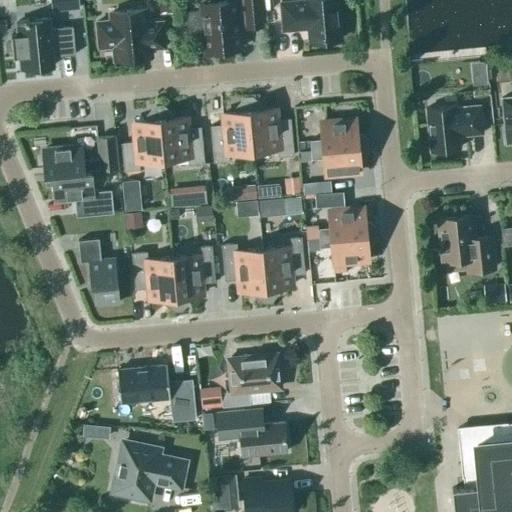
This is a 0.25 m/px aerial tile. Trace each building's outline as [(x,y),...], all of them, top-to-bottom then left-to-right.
[(156,0),(158,14),(173,12),(171,0),(156,0)] [(245,27),(261,26),(258,0),(226,0),(227,1),(201,3),(202,9),(186,11),(188,37),(204,35),(206,51),(239,48),(237,21),(245,20),(245,27)] [(263,0),(264,9),(272,8),(271,0),(263,0)] [(308,25),(310,41),(340,39),(336,0),(303,0),(280,2),(282,30),(301,28),(301,25),(308,25)] [(114,46),(116,60),(149,56),(149,48),(165,47),(162,21),(146,22),(145,9),(111,12),(112,20),(96,21),(98,47),(114,46)] [(20,55),(22,69),(52,66),(50,53),(60,52),(61,55),(75,54),(72,26),(48,28),(47,18),(28,20),(28,19),(24,19),(24,20),(17,21),(18,34),(10,35),(12,56),(20,55)] [(474,87),(489,87),(488,64),(473,64),(474,87)] [(511,96),(501,97),(506,142),(511,141),(511,96)] [(261,105),(254,99),(248,100),(252,150),(276,148),(277,156),(293,155),(290,118),(275,119),(274,108),(261,109),(261,105)] [(229,160),(228,152),(252,150),(248,100),(241,100),(235,107),(236,111),(223,113),(224,124),(209,125),(213,162),(229,160)] [(453,105),(423,108),(428,150),(457,147),(456,135),(480,133),(477,104),(453,107),(453,105)] [(171,113),(164,107),(158,108),(163,158),(187,156),(188,164),(204,163),(200,126),(186,127),(185,116),(171,117),(171,113)] [(139,169),(138,161),(163,158),(158,108),(151,109),(146,115),(146,120),(133,121),(135,140),(121,142),(123,170),(139,169)] [(309,139),(310,149),(365,144),(365,137),(361,134),(357,134),(355,119),(319,122),(321,138),(309,139)] [(52,173),(90,170),(118,167),(115,135),(96,137),(98,157),(82,159),(80,145),(42,149),(45,175),(52,174),(52,173)] [(363,155),(366,151),(365,144),(310,149),(311,158),(322,157),(324,174),(360,170),(359,155),(363,155)] [(310,149),(299,150),(300,160),(311,159),(311,158),(310,149)] [(110,188),(92,190),(90,170),(52,173),(52,174),(54,198),(74,196),(76,216),(113,212),(110,188)] [(298,175),(283,177),(285,194),(300,192),(298,175)] [(137,178),(121,180),(124,210),(140,208),(137,178)] [(329,180),(302,182),(303,194),(314,193),(330,192),(329,180)] [(254,183),(244,185),(245,199),(256,198),(254,183)] [(204,184),(190,186),(192,204),(206,203),(204,184)] [(330,192),(314,193),(315,207),(343,204),(342,191),(330,192)] [(282,197),(257,199),(259,216),(284,214),(282,197)] [(317,228),(318,237),(373,232),(373,225),(369,222),(365,222),(363,207),(327,210),(329,227),(317,228)] [(177,208),(169,209),(169,218),(178,218),(177,208)] [(140,211),(123,213),(125,228),(141,226),(140,211)] [(490,235),(473,237),(471,214),(438,218),(440,240),(438,240),(440,254),(442,254),(442,260),(466,257),(468,269),(494,267),(490,235)] [(317,224),(305,225),(306,238),(318,237),(317,228),(317,224)] [(371,243),(374,239),(373,232),(318,237),(319,246),(331,245),(332,262),(368,259),(367,243),(371,243)] [(266,298),(266,302),(267,302),(270,301),(279,291),(279,286),(280,286),(291,285),(290,274),(304,273),(300,236),(285,237),(286,245),(261,247),(266,298)] [(96,285),(97,303),(118,301),(114,258),(100,259),(98,237),(77,239),(79,262),(88,261),(90,285),(96,285)] [(318,237),(306,238),(307,250),(319,249),(319,246),(318,237)] [(266,298),(261,247),(237,249),(236,242),(221,243),(224,280),(235,279),(235,280),(235,281),(236,292),(249,290),(251,290),(251,293),(262,302),(266,302),(266,298)] [(196,253),(172,255),(175,293),(175,294),(175,298),(176,306),(177,310),(181,310),(190,299),(190,296),(190,295),(201,293),(200,282),(214,281),(211,244),(195,246),(196,253)] [(175,293),(172,255),(147,258),(146,250),(131,252),(134,288),(145,287),(146,301),(162,299),(163,302),(172,311),(177,310),(176,306),(175,298),(175,294),(175,293)] [(250,403),(248,390),(279,386),(276,353),(257,355),(243,353),(243,356),(228,358),(231,391),(220,392),(222,406),(250,403)] [(192,378),(168,380),(166,362),(117,367),(120,403),(169,398),(171,415),(195,413),(192,378)] [(219,385),(209,386),(211,407),(221,406),(219,385)] [(261,407),(216,411),(218,438),(239,435),(241,455),(286,450),(283,421),(262,423),(261,407)] [(201,412),(202,428),(203,428),(212,427),(211,411),(201,412)] [(511,511),(511,422),(507,423),(507,420),(456,426),(462,475),(464,475),(465,487),(451,489),(453,511),(511,511)] [(157,453),(158,448),(123,441),(121,452),(117,454),(114,466),(117,470),(113,490),(121,492),(124,496),(136,498),(139,496),(148,497),(150,486),(148,484),(152,479),(155,483),(180,488),(186,459),(157,453)] [(234,474),(209,477),(211,492),(236,489),(234,474)] [(291,511),(289,479),(261,482),(260,477),(242,479),(244,511),(291,511)]
